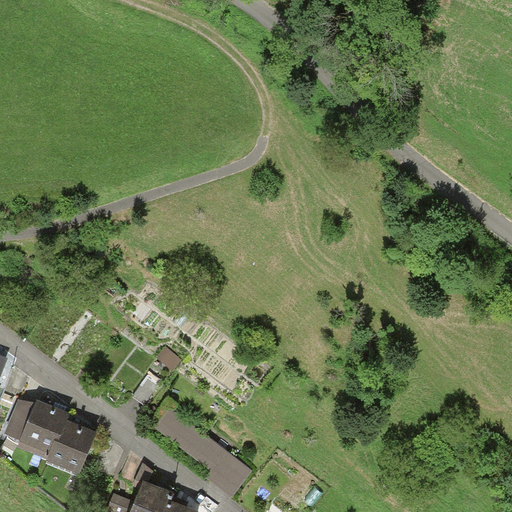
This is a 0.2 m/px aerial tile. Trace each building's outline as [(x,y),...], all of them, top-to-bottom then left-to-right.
[(5,435),(20,441),(35,405),(20,399),(5,435)] [(54,408),(37,401),(35,405),(20,441),(20,443),(50,455),(56,440),(60,441),(68,422),(71,415),(54,408)] [(252,470),(169,409),(155,428),(212,470),(205,479),(231,498),(252,470)] [(84,429),(68,422),(60,441),(56,440),(50,455),(47,463),(79,476),(97,434),(84,429)] [(133,486),(141,489),(143,483),(148,485),(154,472),(143,463),(133,486)] [(148,485),(143,483),(141,489),(130,511),(165,511),(170,502),(172,503),(175,497),(160,491),(148,485)] [(172,503),(170,502),(165,511),(194,511),(184,508),(172,503)]
